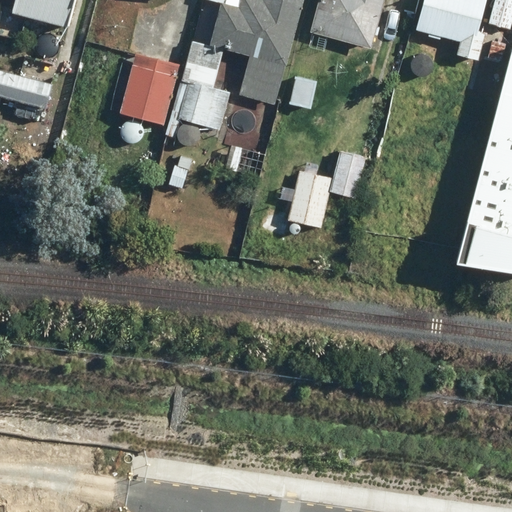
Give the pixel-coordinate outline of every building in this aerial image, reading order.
[(9,0),(6,14),(62,28),(69,0),(9,0)] [(245,57),(235,95),(271,105),(299,0),(206,0),(217,3),(205,46),(220,50),(245,57)] [(314,0),(305,32),(367,49),(380,0),(314,0)] [(482,0),(419,0),(411,31),(456,43),(452,56),(475,62),(482,33),(474,31),(482,0)] [(511,0),(490,0),(484,25),(507,31),(511,11),(511,0)] [(490,40),(485,59),(498,62),(503,43),(490,40)] [(167,105),(179,108),(175,120),(216,131),(226,92),(209,88),(220,50),(205,46),(187,41),(177,79),(174,78),(167,105)] [(511,57),(460,248),(455,264),(511,273),(511,57)] [(129,65),(115,113),(160,126),(173,78),(129,65)] [(0,69),(0,101),(43,113),(51,84),(0,69)] [(262,154),(226,144),(220,169),(256,179),(262,154)] [(264,207),(258,230),(277,236),(281,220),(317,230),(327,192),(352,199),(363,158),(337,151),(329,180),(296,171),(292,188),(279,185),(275,201),(264,207)] [(171,165),(164,185),(179,190),(190,159),(179,155),(174,166),(171,165)] [(121,181),(118,195),(146,203),(150,189),(121,181)]
